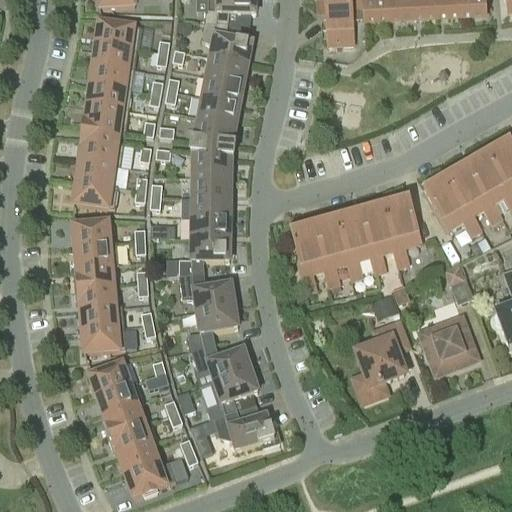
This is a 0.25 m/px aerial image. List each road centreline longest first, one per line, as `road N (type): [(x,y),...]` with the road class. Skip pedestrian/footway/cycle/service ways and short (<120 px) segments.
road 1 (tertiary): [(68,511),(25,383),(9,271),(9,189),(41,0)]
road 2 (residential): [(261,211),(399,171),(511,105)]
road 3 (residential): [(261,211),(257,251),(276,347),(318,453)]
road 4 (residential): [(288,0),(261,211)]
road 5 (tertiary): [(511,394),(351,452),(318,453)]
road 6 (tertiary): [(318,453),(297,470),(185,511)]
